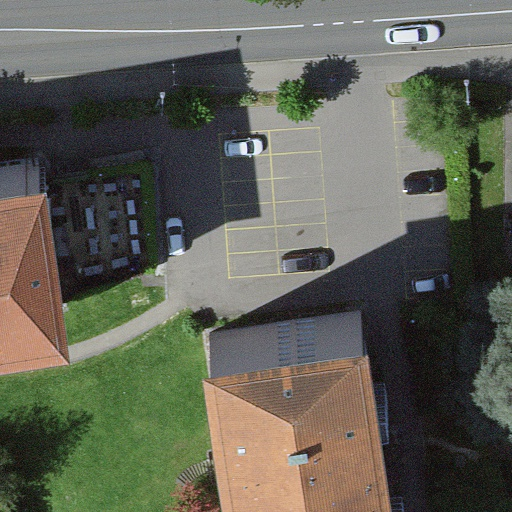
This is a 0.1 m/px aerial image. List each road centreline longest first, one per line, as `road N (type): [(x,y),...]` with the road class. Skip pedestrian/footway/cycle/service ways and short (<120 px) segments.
road 1 (secondary): [(511,9),(172,30)]
road 2 (secondary): [(172,30),(0,42)]
